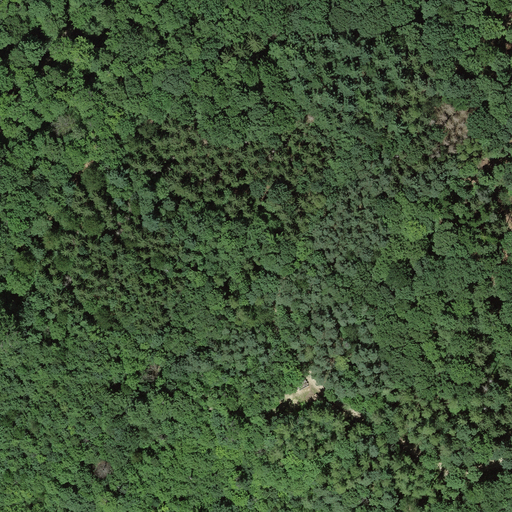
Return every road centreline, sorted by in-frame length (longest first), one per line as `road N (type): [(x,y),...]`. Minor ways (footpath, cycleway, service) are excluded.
road 1 (track): [(511,456),(472,468),(430,460),(344,404),(284,332),(277,288),(350,166),(440,79),(511,26)]
road 2 (track): [(0,256),(48,215),(108,144),(217,76),(307,0)]
road 3 (track): [(0,130),(91,0)]
